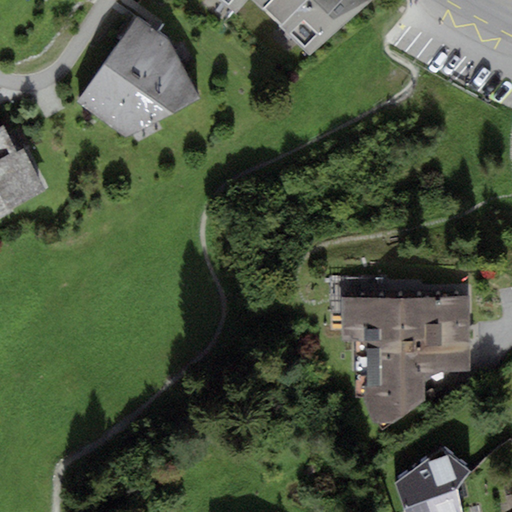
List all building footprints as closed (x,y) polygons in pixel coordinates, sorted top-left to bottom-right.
[(218,0),(236,13),(246,0),(252,0),(309,55),(372,0),(218,0)] [(171,42),(137,22),(79,102),(125,137),(196,98),(171,42)] [(0,214),(38,197),(4,127),(0,128),(0,214)] [(472,299),(347,302),(348,351),(369,351),(370,425),(426,424),(425,377),(473,377),(472,299)] [(443,447),(394,482),(404,511),(461,511),(459,489),(471,475),(443,447)]
